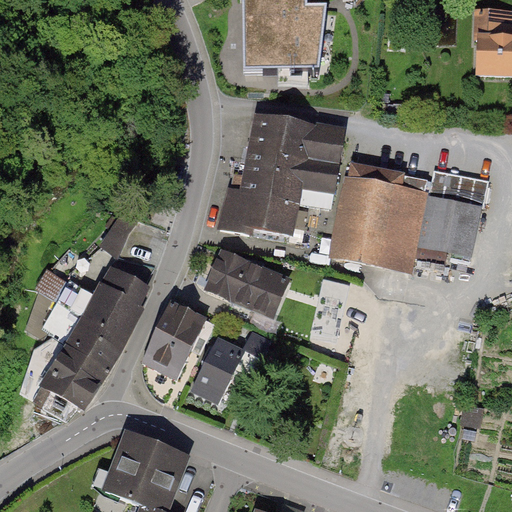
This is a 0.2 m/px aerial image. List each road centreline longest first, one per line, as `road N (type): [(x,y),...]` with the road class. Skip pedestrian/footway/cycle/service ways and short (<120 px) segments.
road 1 (residential): [(121,414),(127,370),(188,216),(203,141),(195,76),(166,0)]
road 2 (residential): [(237,459),(377,511)]
road 3 (residential): [(0,486),(121,414)]
road 4 (residential): [(121,414),(237,459)]
